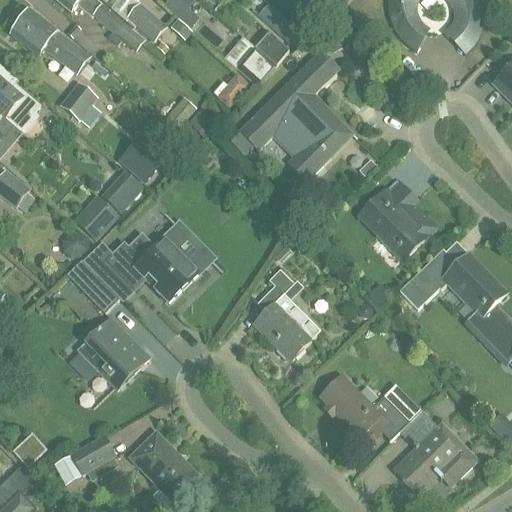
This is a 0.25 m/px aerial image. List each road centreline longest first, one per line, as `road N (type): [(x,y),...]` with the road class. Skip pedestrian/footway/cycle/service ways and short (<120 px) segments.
road 1 (residential): [(298,450),(242,452),(209,425),(193,392),(197,373),(218,360),(260,410)]
road 2 (residential): [(511,222),(433,152),(427,126),(444,109),(464,113),(504,168)]
